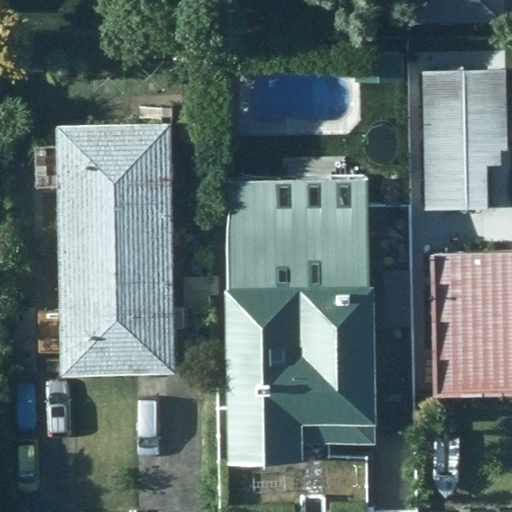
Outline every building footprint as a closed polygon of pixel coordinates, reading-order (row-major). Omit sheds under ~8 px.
[(410,0),(410,25),(501,25),(500,0),(410,0)] [(400,53),(354,54),(356,150),(402,149),(400,53)] [(505,71),(418,73),(420,212),(485,210),(484,167),(499,166),(499,151),(507,151),(505,71)] [(164,124),(49,126),(51,190),(165,187),(164,124)] [(297,448),(372,446),(364,180),(217,184),(225,468),(296,467),(297,448)] [(165,187),(51,190),(52,253),(167,251),(165,187)] [(167,251),(52,253),(54,316),(168,314),(167,251)] [(511,252),(426,254),(429,401),(511,398),(511,252)] [(168,314),(54,316),(55,379),(169,377),(168,314)]
